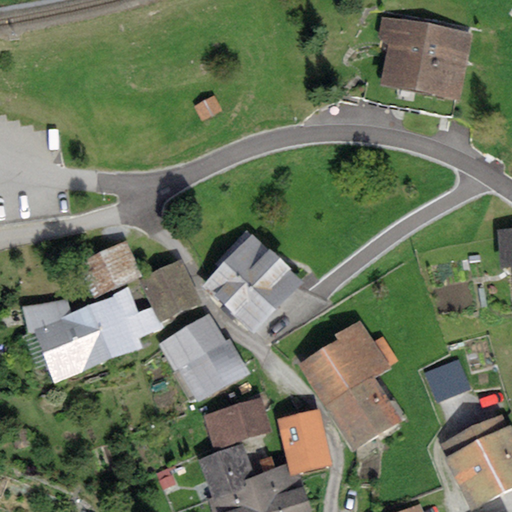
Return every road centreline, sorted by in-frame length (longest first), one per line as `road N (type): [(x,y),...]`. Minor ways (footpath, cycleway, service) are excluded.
road 1 (residential): [(490,180),(403,141),(329,134),(252,148),(146,194)]
road 2 (residential): [(257,350),(392,240),(490,180)]
road 3 (residential): [(257,350),(226,328),(185,261),(142,214),(146,194)]
road 4 (residential): [(331,511),(334,437),(257,350)]
